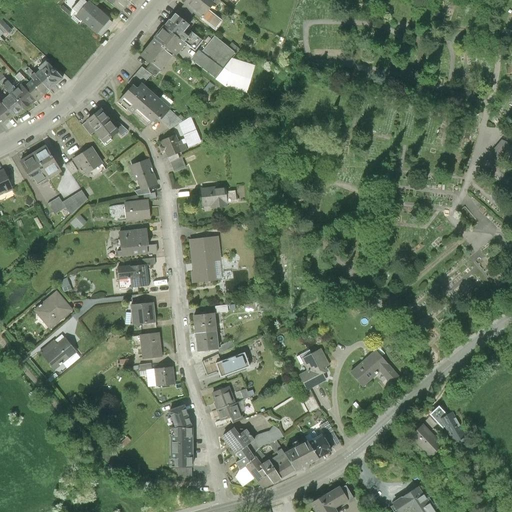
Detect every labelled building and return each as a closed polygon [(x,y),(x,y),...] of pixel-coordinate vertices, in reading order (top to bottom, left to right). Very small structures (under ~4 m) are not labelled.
[(108,19),(94,7),(93,7),(88,3),(83,0),(79,0),(71,10),(77,15),(77,16),(96,33),(100,36),(112,23),(108,19)] [(105,0),(120,12),(129,0),(105,0)] [(213,3),(208,0),(183,0),(185,2),(184,3),(185,4),(194,11),(201,17),(213,3)] [(194,11),(185,4),(181,9),(190,16),(194,11)] [(208,10),(203,17),(215,26),(220,20),(208,10)] [(179,17),(175,13),(164,26),(185,44),(194,51),(202,41),(192,33),(188,38),(183,33),(189,25),(184,21),(185,19),(180,15),(179,17)] [(0,35),(2,37),(11,27),(0,17),(0,35)] [(185,44),(164,26),(154,39),(173,54),(175,56),(185,44)] [(256,60),(236,54),(214,36),(193,62),(225,86),(246,93),(256,60)] [(173,54),(154,39),(140,56),(150,65),(159,72),(173,54)] [(52,69),(47,64),(45,62),(38,68),(40,70),(35,75),(36,77),(49,90),(56,84),(62,79),(56,73),(55,72),(56,70),(54,68),(52,69)] [(159,72),(150,65),(145,70),(151,75),(154,77),(159,72)] [(141,66),(127,83),(131,86),(137,91),(142,86),(151,75),(145,70),(141,66)] [(49,90),(36,77),(24,88),(35,100),(44,93),(45,94),(49,90)] [(35,100),(24,88),(21,85),(19,82),(17,84),(18,85),(16,86),(18,88),(14,90),(11,87),(12,87),(7,81),(2,86),(10,95),(23,109),(24,108),(25,109),(28,107),(28,105),(28,104),(29,105),(35,101),(35,100)] [(131,86),(118,101),(140,120),(158,100),(142,86),(137,91),(131,86)] [(23,109),(10,95),(5,99),(0,92),(0,101),(11,114),(13,116),(23,109)] [(163,95),(158,100),(167,108),(172,103),(163,95)] [(167,108),(158,100),(140,120),(150,129),(158,120),(160,122),(170,110),(167,108)] [(0,101),(0,119),(2,121),(11,114),(0,101)] [(112,125),(100,110),(86,121),(95,131),(103,142),(116,132),(117,132),(112,125)] [(170,110),(160,122),(169,130),(183,121),(170,110)] [(95,131),(86,121),(81,125),(90,135),(95,131)] [(128,131),(117,121),(112,125),(117,132),(116,132),(120,137),(128,131)] [(174,135),(160,140),(163,146),(160,147),(162,151),(164,150),(167,157),(177,154),(186,150),(182,140),(177,142),(174,135)] [(503,141),(492,152),(511,163),(511,147),(511,148),(503,141)] [(61,171),(45,146),(33,154),(46,177),(48,179),(61,171)] [(91,148),(73,159),(80,169),(82,168),(86,174),(102,163),(91,148)] [(33,154),(20,162),(29,177),(34,186),(42,181),(41,180),(46,177),(33,154)] [(177,154),(167,157),(169,162),(178,158),(177,154)] [(178,158),(169,162),(173,173),(185,168),(181,157),(178,158)] [(147,160),(130,166),(135,180),(138,179),(141,188),(142,189),(148,187),(156,183),(147,160)] [(77,171),(71,161),(65,165),(71,175),(77,171)] [(4,171),(0,172),(0,193),(12,188),(4,171)] [(141,188),(134,191),(138,196),(143,195),(150,193),(148,187),(142,189),(141,188)] [(224,187),(201,190),(203,206),(212,205),(212,207),(226,206),(226,203),(236,202),(235,191),(224,192),(224,187)] [(81,191),(62,203),(65,207),(68,212),(84,202),(87,199),(81,191)] [(150,193),(143,195),(144,201),(148,200),(156,199),(155,192),(150,193)] [(59,197),(46,204),(53,215),(65,207),(62,203),(59,197)] [(144,201),(124,203),(125,220),(136,219),(136,218),(149,217),(148,200),(144,201)] [(78,216),(70,221),(76,228),(83,223),(78,216)] [(125,232),(119,233),(121,251),(129,250),(130,255),(146,253),(145,246),(147,246),(145,230),(125,232)] [(216,240),(190,243),(192,264),(195,264),(196,271),(191,272),(192,283),(215,281),(214,270),(210,270),(209,262),(218,261),(216,240)] [(139,265),(117,268),(119,289),(147,285),(145,266),(145,264),(139,265)] [(59,279),(62,291),(71,288),(67,277),(59,279)] [(71,310),(56,293),(50,298),(43,305),(42,304),(41,305),(40,305),(38,307),(39,307),(35,311),(44,321),(45,319),(52,326),(71,310)] [(152,303),(131,305),(132,312),(133,312),(134,324),(143,323),(154,322),(152,303)] [(226,305),(214,306),(215,313),(227,312),(226,305)] [(213,313),(194,316),(195,326),(196,334),(215,332),(213,313)] [(215,332),(196,334),(197,341),(196,341),(198,352),(217,349),(215,332)] [(158,334),(140,336),(143,358),(160,356),(158,334)] [(65,339),(57,345),(53,341),(39,353),(53,369),(59,365),(60,366),(62,364),(61,363),(75,351),(65,339)] [(232,341),(220,346),(221,348),(218,349),(220,354),(234,348),(232,341)] [(330,367),(321,350),(301,360),(307,372),(299,376),(307,391),(327,381),(326,377),(329,375),(326,369),(330,367)] [(400,380),(375,351),(349,374),(361,388),(379,373),(392,388),(400,380)] [(220,361),(215,363),(218,372),(220,377),(249,367),(247,360),(248,359),(247,357),(246,357),(244,352),(220,361)] [(218,354),(201,362),(207,376),(218,372),(215,363),(220,361),(218,356),(218,354)] [(172,368),(156,369),(157,387),(174,385),(173,376),(175,376),(174,370),(173,371),(172,368)] [(294,392),(289,384),(283,387),(287,395),(294,392)] [(228,388),(212,393),(215,401),(214,402),(217,410),(234,403),(228,388)] [(156,394),(159,403),(173,399),(171,390),(156,394)] [(318,406),(310,391),(301,396),(309,411),(318,406)] [(234,403),(217,410),(221,421),(230,418),(232,423),(243,419),(237,402),(234,403)] [(446,414),(438,405),(428,414),(442,428),(444,426),(454,443),(459,440),(460,441),(463,440),(462,438),(465,437),(451,411),(446,414)] [(165,415),(169,430),(191,430),(185,407),(165,415)] [(327,423),(320,427),(333,448),(340,443),(327,423)] [(441,445),(422,425),(410,436),(429,456),(441,445)] [(259,435),(253,439),(254,441),(246,446),(252,456),(258,448),(262,446),(276,441),(276,440),(282,438),(279,431),(273,427),(269,433),(259,435)] [(191,430),(169,430),(169,437),(171,437),(171,459),(170,459),(170,468),(178,467),(192,467),(191,430)] [(232,430),(223,437),(236,455),(246,446),(254,441),(253,439),(246,430),(237,436),(232,430)] [(324,440),(321,435),(317,437),(313,432),(305,437),(308,441),(317,458),(330,450),(325,443),(328,441),(327,439),(324,440)] [(129,442),(125,438),(119,445),(123,449),(129,442)] [(317,458),(308,441),(291,450),(300,467),(317,458)] [(246,446),(236,455),(240,460),(236,463),(240,470),(244,467),(246,466),(245,466),(254,459),(252,456),(246,446)] [(258,448),(252,456),(254,459),(255,458),(256,459),(264,455),(263,454),(258,448)] [(300,467),(291,450),(284,454),(288,460),(294,471),(300,467)] [(283,463),(279,456),(269,462),(280,479),(288,474),(281,464),(283,463)] [(256,459),(255,458),(254,459),(245,466),(246,466),(262,489),(271,485),(260,467),(261,466),(256,459)] [(294,471),(288,460),(283,463),(281,464),(288,474),(294,471)] [(280,479),(269,462),(269,461),(261,466),(260,467),(271,485),(280,479)] [(192,467),(178,467),(178,477),(183,478),(192,479),(192,467)] [(254,480),(244,467),(240,470),(239,471),(235,480),(243,488),(254,480)] [(435,511),(418,484),(392,501),(399,511),(404,511),(409,509),(410,511),(435,511)] [(336,511),(334,508),(353,497),(346,486),(341,488),(339,486),(326,494),(325,493),(310,503),(315,511),(336,511)]
